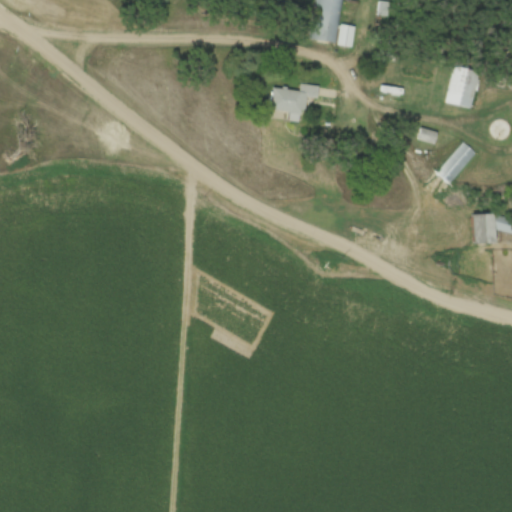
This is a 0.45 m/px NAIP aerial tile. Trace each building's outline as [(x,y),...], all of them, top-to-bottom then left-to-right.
[(348,0),(342,45),(321,42),(327,0),(348,0)] [(351,28),(338,26),(335,45),(348,47),(351,28)] [(479,111),(452,105),(460,67),(487,73),(479,111)] [(316,88),(299,85),(298,92),(272,87),(267,116),(300,122),(305,93),(315,95),(316,88)] [(510,134),(502,120),(489,127),(497,142),(510,134)] [(419,141),(433,141),(433,132),(419,132),(419,141)] [(434,173),(447,184),(474,154),(462,143),(434,173)] [(471,243),(494,243),(495,231),(511,231),(511,215),(471,215),(471,243)]
